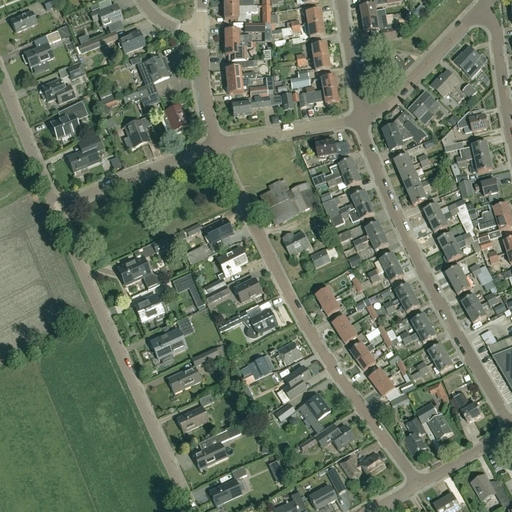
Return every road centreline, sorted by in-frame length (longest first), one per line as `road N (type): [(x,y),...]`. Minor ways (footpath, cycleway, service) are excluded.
road 1 (residential): [(417,485),(319,350),(216,143)]
road 2 (residential): [(511,426),(396,217),(360,115)]
road 3 (residential): [(191,511),(54,208)]
road 4 (residential): [(54,208),(216,143)]
road 5 (residential): [(360,115),(392,98),(480,9)]
road 6 (residential): [(216,143),(360,115)]
road 7 (residential): [(54,208),(0,76)]
road 8 (residential): [(511,146),(492,25),(480,9)]
